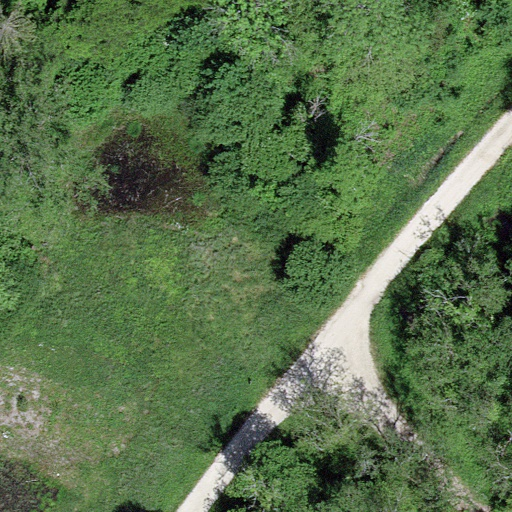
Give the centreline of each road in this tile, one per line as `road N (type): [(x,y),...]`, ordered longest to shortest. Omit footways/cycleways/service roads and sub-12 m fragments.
road 1 (track): [(193,511),(312,358),(511,131)]
road 2 (track): [(459,511),(312,358)]
